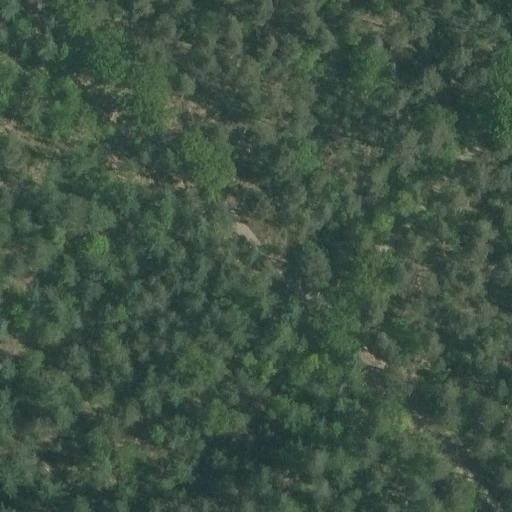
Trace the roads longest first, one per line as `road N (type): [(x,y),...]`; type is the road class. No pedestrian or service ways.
road 1 (track): [(500,511),(35,0)]
road 2 (track): [(511,106),(317,311)]
